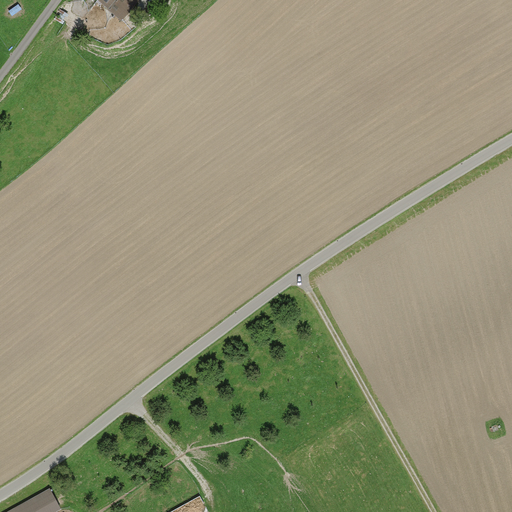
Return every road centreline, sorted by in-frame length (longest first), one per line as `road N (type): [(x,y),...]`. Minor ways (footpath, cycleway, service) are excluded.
road 1 (unclassified): [(511,142),(300,274),(0,497)]
road 2 (track): [(433,511),(300,274)]
